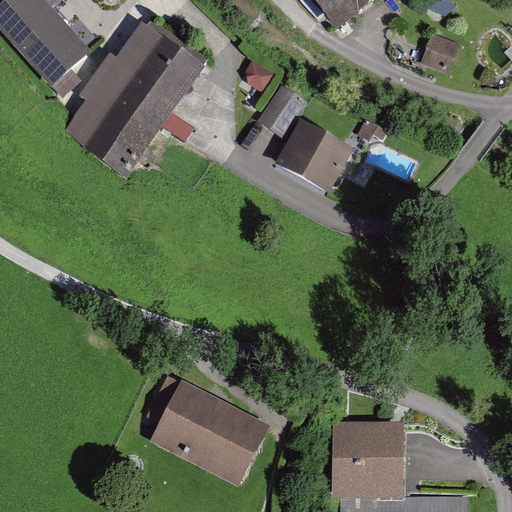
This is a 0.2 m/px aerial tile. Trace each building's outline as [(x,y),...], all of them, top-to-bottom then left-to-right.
[(92,59),(40,0),(13,0),(0,11),(0,32),(53,93),(92,59)] [(301,0),(325,33),(371,0),(301,0)] [(142,28),(117,63),(110,58),(79,101),(86,105),(67,132),(85,150),(127,181),(205,73),(142,28)] [(433,37),(421,66),(448,77),(461,48),(433,37)] [(282,88),(258,125),(284,142),(309,105),(282,88)] [(355,154),(301,124),(275,169),(330,199),(355,154)] [(261,426),(178,382),(146,443),(228,487),(261,426)] [(399,427),(330,426),(329,503),(345,504),(344,511),(464,511),(465,500),(398,499),(399,427)]
